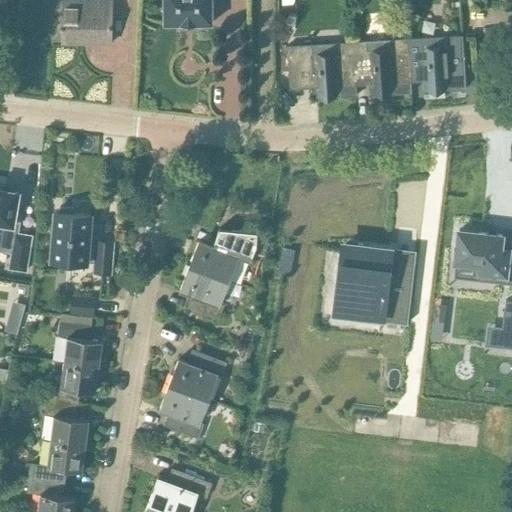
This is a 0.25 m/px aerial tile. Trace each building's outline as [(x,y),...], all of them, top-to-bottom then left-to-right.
[(111,44),(111,0),(63,0),(62,42),(111,44)] [(163,0),(164,24),(166,24),(166,23),(180,23),(180,24),(182,24),(182,23),(195,23),(195,24),(197,24),(197,23),(210,23),(212,23),(212,0),(163,0)] [(404,20),(394,21),(395,39),(405,38),(404,20)] [(463,35),(408,38),(410,82),(411,82),(425,81),(425,92),(467,90),(463,36),(463,35)] [(395,39),(352,41),(355,86),(356,85),(369,85),(370,95),(410,93),(409,82),(410,82),(408,38),(407,38),(405,38),(395,39)] [(352,41),(288,45),(290,89),(317,88),(318,99),(341,97),(355,96),(355,86),(352,41)] [(0,251),(0,250),(12,252),(9,267),(25,270),(31,236),(17,233),(19,214),(14,213),(17,193),(3,190),(3,185),(0,184),(0,251)] [(88,242),(90,214),(72,213),(72,206),(60,205),(59,211),(55,211),(51,259),(87,262),(87,260),(95,261),(94,271),(110,272),(112,242),(96,241),(96,243),(88,242)] [(199,239),(189,264),(230,280),(239,256),(250,261),(254,252),(265,256),(267,248),(267,238),(257,237),(258,231),(218,227),(212,244),(199,239)] [(455,228),(452,255),(482,259),(479,279),(511,282),(511,246),(501,245),(503,233),(455,228)] [(340,240),(332,308),(386,315),(388,304),(408,306),(412,267),(392,265),(393,253),(357,249),(358,243),(340,240)] [(282,247),(277,274),(289,276),(294,249),(282,247)] [(189,264),(180,289),(192,294),(187,307),(219,319),(224,305),(221,303),(230,280),(189,264)] [(93,314),(95,298),(71,296),(70,312),(93,314)] [(511,299),(505,299),(501,333),(505,334),(504,345),(511,346),(511,299)] [(6,319),(3,330),(16,333),(19,323),(6,319)] [(60,320),(58,336),(67,337),(64,361),(99,366),(100,365),(103,340),(90,339),(92,324),(60,320)] [(192,336),(191,341),(194,344),(199,343),(202,341),(202,336),(199,333),(195,333),(192,336)] [(168,383),(209,398),(218,374),(222,376),(227,362),(195,350),(191,363),(178,358),(168,383)] [(48,385),(46,399),(78,403),(80,390),(96,392),(99,366),(64,361),(60,386),(48,385)] [(0,367),(0,377),(5,379),(8,369),(0,367)] [(201,421),(209,398),(168,383),(159,408),(172,413),(168,426),(199,437),(204,423),(201,421)] [(46,399),(44,414),(54,416),(50,440),(86,445),(89,419),(76,417),(78,403),(46,399)] [(152,430),(149,440),(158,443),(162,434),(152,430)] [(31,462),(29,478),(65,483),(67,469),(82,471),(86,445),(50,440),(47,464),(31,462)] [(174,511),(190,511),(197,493),(207,497),(212,483),(176,469),(170,482),(158,477),(148,502),(174,511)] [(29,478),(27,492),(40,494),(37,511),(73,511),(76,498),(63,496),(65,483),(29,478)] [(174,511),(148,502),(144,511),(174,511)]
